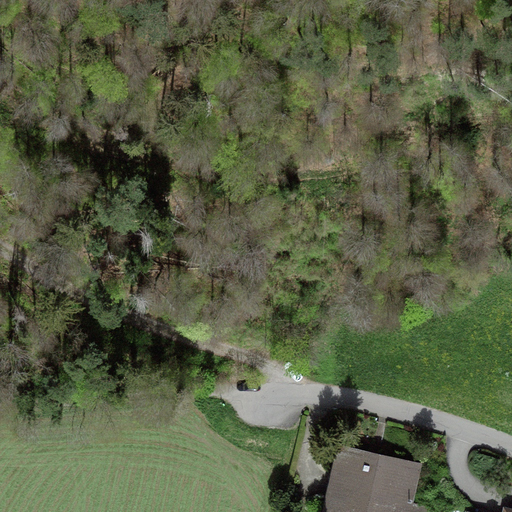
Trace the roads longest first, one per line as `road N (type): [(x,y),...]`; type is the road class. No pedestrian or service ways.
road 1 (track): [(0,97),(81,137),(164,164),(319,177),(396,149)]
road 2 (track): [(302,392),(248,356),(90,304),(0,246)]
road 3 (residential): [(511,446),(356,396),(256,396)]
road 4 (track): [(0,403),(256,396)]
